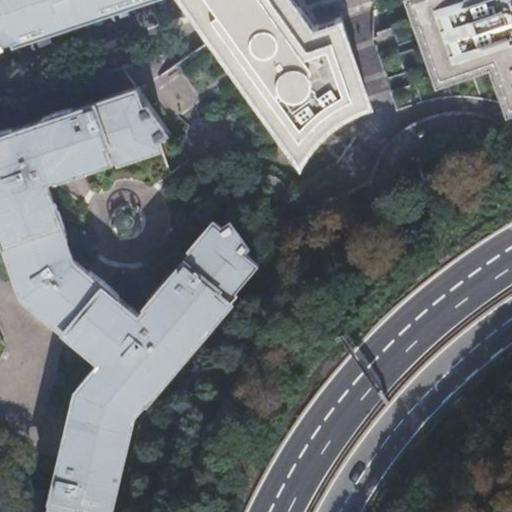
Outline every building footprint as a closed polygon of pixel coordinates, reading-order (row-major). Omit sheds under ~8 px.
[(0,0),(0,24),(5,40),(124,0),(0,0)] [(192,0),(201,12),(302,155),(314,138),(331,120),(350,108),(370,99),(342,17),(315,26),(296,0),(192,0)] [(511,0),(414,0),(440,76),(494,57),(511,106),(511,105),(511,0)] [(24,293),(61,324),(68,330),(104,360),(79,389),(68,435),(78,437),(71,469),(61,467),(54,495),(52,495),(47,511),(110,511),(134,411),(147,397),(148,398),(218,315),(239,291),(237,290),(260,262),(251,249),(238,231),(232,221),(223,227),(216,220),(193,246),(195,248),(148,303),(150,305),(140,316),(105,285),(91,274),(73,259),(45,176),(58,172),(58,174),(120,152),(121,156),(161,142),(158,134),(166,128),(137,86),(0,133),(0,191),(1,191),(11,222),(1,225),(24,293)] [(1,191),(0,191),(0,221),(1,225),(11,222),(1,191)] [(68,435),(61,467),(71,469),(78,437),(68,435)]
